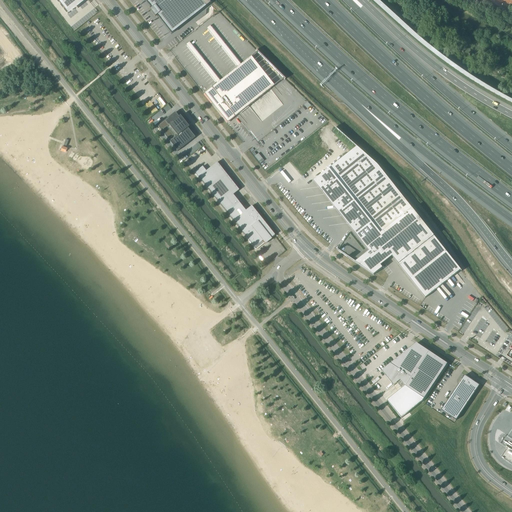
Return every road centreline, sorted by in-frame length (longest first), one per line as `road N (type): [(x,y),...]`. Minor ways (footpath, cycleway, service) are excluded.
road 1 (tertiary): [(305,245),(108,0)]
road 2 (unclassified): [(464,511),(273,272)]
road 3 (motorway): [(278,0),(511,198)]
road 4 (motorway): [(511,170),(322,0)]
road 5 (tertiary): [(505,384),(305,245)]
road 6 (motorway): [(354,94),(511,264)]
road 7 (motorway): [(511,147),(347,0)]
road 8 (motorway): [(354,94),(511,219)]
road 9 (motorway): [(511,115),(427,60),(361,0)]
road 10 (motorway): [(253,0),(354,94)]
road 11 (secondary): [(511,493),(484,472),(476,451),(481,421),(505,384)]
